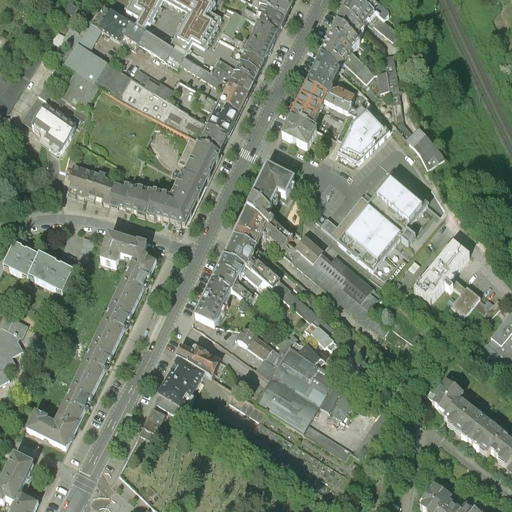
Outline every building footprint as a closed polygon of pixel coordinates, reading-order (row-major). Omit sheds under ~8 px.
[(195,51),(205,56),(222,25),(211,19),(216,9),(199,0),(134,0),(136,1),(127,19),(140,27),(136,35),(143,40),(148,31),(150,32),(164,8),(187,21),(169,55),(173,58),(185,64),(188,59),(192,52),(193,50),(195,51)] [(256,0),(252,10),(262,14),(266,16),(285,25),(291,11),(272,2),(267,0),(256,0)] [(296,0),(273,0),(272,2),(291,11),(296,0)] [(352,0),(350,0),(344,13),(362,31),(367,25),(374,17),(352,0)] [(352,0),(374,17),(384,25),(388,19),(388,16),(386,15),(388,11),(375,0),(352,0)] [(344,13),(338,26),(355,42),(364,32),(362,31),(344,13)] [(278,39),(285,25),(266,16),(262,14),(259,21),(245,15),(242,22),(246,25),(259,31),(260,30),(278,39)] [(104,17),(92,34),(102,40),(136,59),(139,53),(146,41),(143,40),(136,35),(122,27),(104,17)] [(397,35),(384,25),(374,17),(367,25),(372,29),(373,28),(393,44),(398,38),(397,35)] [(246,59),(251,48),(245,46),(244,48),(233,43),(234,41),(232,40),(235,35),(238,36),(240,33),(237,32),(238,29),(238,28),(240,25),(244,27),(246,25),(242,22),(234,19),(219,46),(229,51),(246,59)] [(338,26),(332,38),(352,56),(360,47),(355,42),(338,26)] [(251,48),(246,59),(263,69),(272,55),(278,39),(260,30),(259,31),(251,48)] [(92,34),(79,53),(90,61),(102,40),(92,34)] [(64,40),(52,35),(48,45),(59,51),(64,40)] [(332,38),(322,59),(337,73),(344,65),(366,86),(375,78),(352,56),(332,38)] [(169,55),(146,41),(139,53),(166,69),(173,58),(169,55)] [(0,114),(7,120),(43,62),(32,55),(19,78),(7,71),(21,49),(10,43),(0,60),(0,114)] [(76,81),(95,92),(108,71),(90,61),(79,53),(65,74),(66,75),(76,81)] [(185,64),(173,58),(166,69),(178,76),(181,71),(185,64)] [(240,72),(237,77),(254,87),(257,82),(263,69),(246,59),(240,72)] [(322,59),(308,89),(330,100),(333,94),(331,91),(339,75),(337,73),(322,59)] [(393,60),(384,61),(387,76),(377,77),(380,95),(390,94),(396,133),(413,152),(424,141),(419,135),(413,140),(404,128),(393,60)] [(208,78),(185,64),(181,71),(204,85),(208,78)] [(55,77),(44,94),(55,100),(56,101),(66,84),(62,81),(66,75),(65,74),(57,69),(53,75),(55,77)] [(100,96),(119,107),(132,86),(108,71),(95,92),(100,96)] [(254,87),(237,77),(230,92),(247,102),(254,87)] [(225,88),(208,78),(204,85),(219,95),(221,94),(223,92),(225,88)] [(89,114),(100,96),(95,92),(76,81),(61,104),(65,107),(71,111),(74,106),(89,114)] [(190,143),(201,149),(209,132),(189,122),(132,86),(119,107),(190,143)] [(223,105),(221,108),(239,119),(241,115),(247,102),(230,92),(225,88),(223,92),(228,95),(223,105)] [(306,92),(301,102),(321,112),(324,105),(348,117),(351,110),(330,100),(308,89),(306,92)] [(334,94),(333,94),(330,100),(351,110),(356,113),(362,107),(355,101),(338,92),(334,94)] [(33,133),(46,114),(55,100),(44,94),(39,102),(23,127),(33,133)] [(201,112),(210,117),(215,106),(201,99),(197,108),(202,111),(201,112)] [(55,100),(46,114),(51,117),(53,117),(56,119),(65,107),(61,104),(56,101),(55,100)] [(312,131),(321,112),(301,102),(296,111),(292,121),(312,131)] [(362,107),(356,113),(351,110),(348,117),(356,121),(356,123),(352,127),(337,157),(358,167),(394,131),(367,103),(362,107)] [(239,119),(221,108),(211,128),(209,132),(228,142),(229,138),(239,119)] [(46,114),(33,133),(48,143),(45,148),(52,152),(51,154),(54,156),(58,159),(61,160),(63,159),(69,150),(70,147),(71,147),(73,143),(74,141),(74,140),(77,134),(76,133),(72,130),(56,119),(53,117),(51,117),(46,114)] [(79,115),(72,130),(76,133),(77,134),(82,138),(90,122),(79,115)] [(292,121),(282,140),(301,149),(307,153),(317,133),(312,131),(292,121)] [(209,132),(201,149),(220,159),(228,142),(209,132)] [(82,138),(77,134),(74,140),(74,141),(73,143),(77,146),(82,138)] [(428,174),(445,164),(442,159),(434,150),(426,139),(424,141),(413,152),(420,159),(428,174)] [(77,146),(73,143),(71,147),(70,147),(69,150),(63,159),(61,160),(58,159),(60,176),(66,178),(71,158),(73,153),(74,153),(77,146)] [(188,177),(187,181),(205,190),(207,186),(214,171),(220,159),(201,149),(190,143),(178,168),(190,174),(188,177)] [(80,165),(71,163),(67,177),(74,179),(75,174),(77,174),(80,165)] [(293,183),(268,171),(253,199),(269,212),(277,196),(286,199),(293,183)] [(77,174),(75,174),(74,179),(73,183),(71,189),(73,190),(70,198),(86,203),(87,202),(94,179),(77,174)] [(100,181),(94,179),(87,202),(110,209),(110,208),(115,191),(106,185),(106,182),(101,180),(100,181)] [(185,231),(205,190),(187,181),(184,179),(179,190),(178,189),(175,196),(176,196),(174,200),(173,204),(156,199),(150,220),(185,231)] [(372,206),(362,198),(337,229),(330,237),(340,244),(338,246),(373,275),(399,242),(408,249),(412,245),(415,241),(406,234),(427,208),(393,180),(372,206)] [(123,194),(115,191),(110,208),(126,214),(127,213),(132,194),(132,192),(124,190),(123,194)] [(137,195),(132,194),(127,213),(131,214),(150,220),(156,199),(137,193),(137,195)] [(275,217),(269,212),(253,199),(247,211),(288,245),(293,240),(271,222),(275,217)] [(451,214),(475,244),(481,240),(457,210),(451,214)] [(257,251),(265,233),(269,236),(267,239),(282,252),(282,253),(288,246),(288,245),(247,211),(234,239),(257,251)] [(327,221),(320,229),(330,237),(337,229),(327,221)] [(224,260),(247,271),(273,293),(280,285),(258,267),(257,267),(255,270),(250,266),(257,251),(234,239),(224,260)] [(95,244),(83,240),(80,252),(77,263),(88,267),(92,255),(95,244)] [(79,380),(60,420),(78,429),(88,409),(98,389),(108,367),(117,348),(127,328),(137,307),(147,287),(157,267),(144,261),(146,252),(126,246),(109,241),(101,267),(117,272),(121,263),(134,267),(118,298),(98,339),(79,380)] [(322,257),(305,242),(296,253),(314,267),(322,257)] [(282,253),(282,252),(280,255),(327,294),(365,326),(383,339),(391,330),(368,313),(314,267),(296,253),(288,246),(282,253)] [(430,308),(445,291),(446,292),(445,293),(450,297),(453,293),(461,300),(450,312),(463,323),(474,310),(480,304),(480,303),(467,293),(466,294),(452,283),(470,262),(453,248),(414,295),(430,308)] [(39,261),(15,249),(9,261),(4,272),(28,284),(29,282),(39,261)] [(0,280),(4,272),(9,261),(0,256),(0,280)] [(322,257),(314,267),(368,313),(382,298),(336,259),(331,264),(322,257)] [(40,259),(39,261),(29,282),(63,298),(74,275),(40,259)] [(224,260),(219,271),(239,281),(240,282),(243,276),(245,278),(244,279),(245,280),(258,291),(259,289),(269,297),(273,293),(247,271),(224,260)] [(235,291),(239,281),(219,271),(212,286),(231,295),(233,296),(247,307),(251,300),(240,291),(239,291),(238,292),(235,291)] [(398,286),(404,291),(412,283),(407,277),(398,286)] [(290,294),(280,285),(273,293),(283,302),(289,295),(290,294)] [(214,329),(231,295),(212,286),(196,320),(214,329)] [(327,339),(333,333),(289,295),(283,302),(311,325),(304,333),(309,338),(331,354),(336,347),(327,339)] [(474,310),(484,319),(493,308),(488,304),(484,308),(480,304),(474,310)] [(497,304),(493,308),(484,319),(490,323),(503,308),(497,304)] [(511,316),(491,342),(492,342),(487,348),(486,347),(478,357),(504,379),(511,369),(511,316)] [(0,336),(0,389),(4,387),(10,384),(5,376),(17,369),(12,361),(23,355),(18,346),(22,342),(28,331),(7,321),(0,336)] [(265,363),(273,352),(254,339),(244,334),(240,340),(238,339),(235,344),(247,350),(265,363)] [(405,355),(414,349),(409,341),(405,344),(400,338),(396,341),(405,355)] [(255,408),(265,415),(303,439),(309,429),(320,410),(331,418),(341,424),(357,398),(319,371),(324,364),(301,347),(300,348),(295,345),(290,351),(286,357),(283,362),(270,384),(255,408)] [(176,360),(178,361),(205,377),(212,381),(220,364),(195,352),(194,353),(193,353),(194,351),(189,349),(187,349),(186,352),(181,350),(176,360)] [(257,374),(270,384),(283,362),(286,357),(281,353),(279,356),(273,352),(265,363),(257,374)] [(158,398),(160,399),(186,415),(194,401),(190,400),(195,391),(196,391),(205,377),(178,361),(169,375),(172,377),(167,385),(166,385),(161,393),(161,392),(158,398)] [(439,405),(453,416),(466,400),(469,397),(452,383),(440,398),(443,401),(439,405)] [(265,415),(255,408),(235,396),(229,405),(259,424),(265,415)] [(160,399),(156,407),(157,408),(157,407),(179,421),(178,423),(184,427),(190,417),(186,415),(160,399)] [(453,424),(492,456),(496,452),(509,436),(466,400),(453,416),(451,418),(455,421),(453,424)] [(153,413),(140,438),(152,444),(165,421),(165,419),(153,413)] [(383,415),(352,458),(363,465),(393,422),(383,415)] [(245,447),(251,438),(215,416),(209,425),(245,447)] [(67,454),(78,429),(60,420),(55,429),(47,425),(48,423),(36,418),(27,436),(38,441),(40,442),(42,443),(67,454)] [(351,455),(309,429),(303,439),(346,465),(351,455)] [(511,438),(509,436),(496,452),(507,461),(506,463),(511,468),(511,438)] [(6,506),(15,510),(19,500),(22,494),(29,480),(29,481),(29,480),(34,470),(15,461),(0,492),(0,508),(4,510),(6,506)] [(33,481),(29,480),(29,481),(29,480),(22,494),(19,500),(22,502),(23,500),(33,481)] [(420,510),(422,511),(457,511),(448,504),(450,501),(435,488),(422,503),(424,505),(420,510)] [(156,493),(147,503),(157,511),(165,511),(170,506),(156,493)] [(15,510),(13,511),(36,511),(38,508),(23,501),(23,500),(22,502),(19,500),(15,510)]
